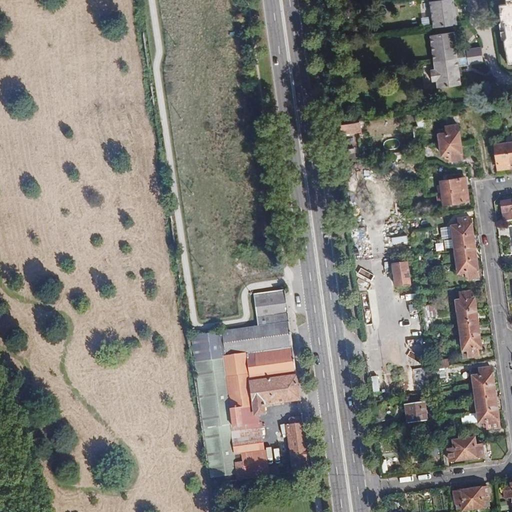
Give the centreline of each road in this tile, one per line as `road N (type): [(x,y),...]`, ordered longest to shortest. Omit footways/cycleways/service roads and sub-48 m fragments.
road 1 (primary): [(268,0),(340,511)]
road 2 (primary): [(361,511),(290,0)]
road 3 (residential): [(501,341),(481,185),(511,181)]
road 4 (residential): [(387,485),(511,466)]
